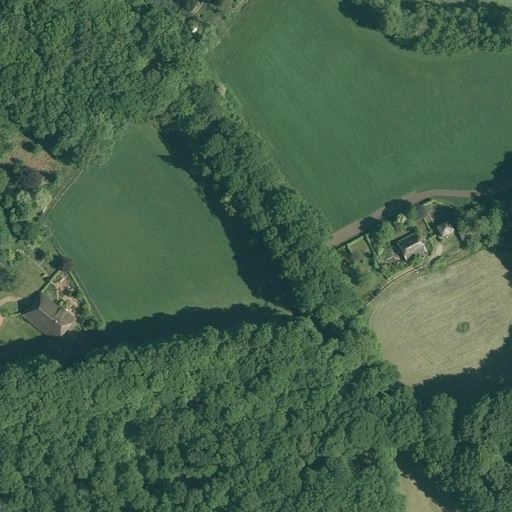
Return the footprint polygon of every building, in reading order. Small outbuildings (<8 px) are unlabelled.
[(444,213),(448,221),(454,218),(453,216),(455,215),(461,218),(463,215),(450,210),(444,213)] [(482,223),(485,227),(493,223),(491,218),(482,223)] [(435,228),(441,239),(452,233),(446,222),(435,228)] [(459,233),(463,241),(478,233),(474,225),(459,233)] [(397,243),(406,261),(425,252),(415,234),(397,243)] [(41,267),(48,273),(52,268),(45,263),(41,267)] [(22,315),(57,343),(76,321),(60,307),(59,309),(40,293),(34,301),(35,302),(30,308),(29,307),(22,315)] [(62,361),(67,356),(60,350),(55,355),(62,361)]
